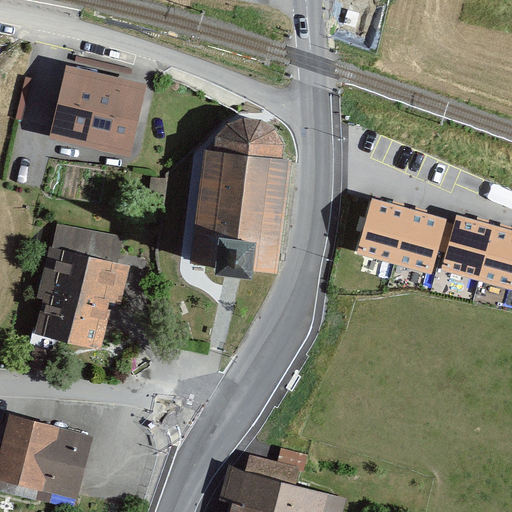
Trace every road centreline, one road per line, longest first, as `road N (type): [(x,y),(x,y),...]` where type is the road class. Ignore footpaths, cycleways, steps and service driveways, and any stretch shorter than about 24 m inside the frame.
road 1 (residential): [(0,17),(117,43),(316,113)]
road 2 (secondary): [(316,157),(312,228),(297,284),(235,404)]
road 3 (residential): [(235,404),(0,382)]
road 4 (residential): [(316,157),(511,213)]
road 5 (secondary): [(235,404),(172,511)]
